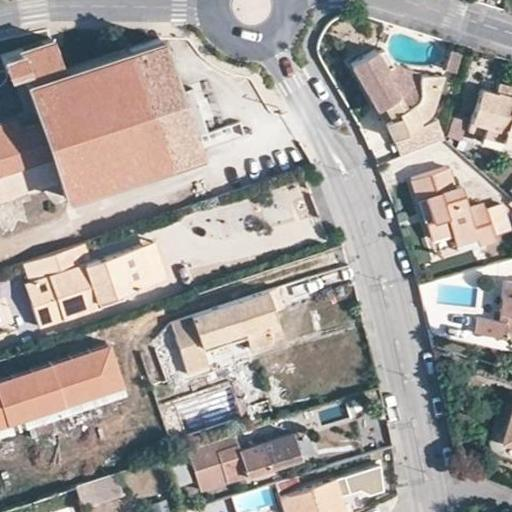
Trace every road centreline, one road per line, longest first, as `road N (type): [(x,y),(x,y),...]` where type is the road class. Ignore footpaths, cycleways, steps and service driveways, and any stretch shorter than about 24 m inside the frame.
road 1 (residential): [(442,491),(397,286),(358,172),(287,49),(287,22)]
road 2 (residential): [(249,44),(284,75),(337,179),(378,287),(416,494)]
road 3 (residential): [(0,15),(213,11)]
road 4 (residential): [(511,35),(396,0)]
